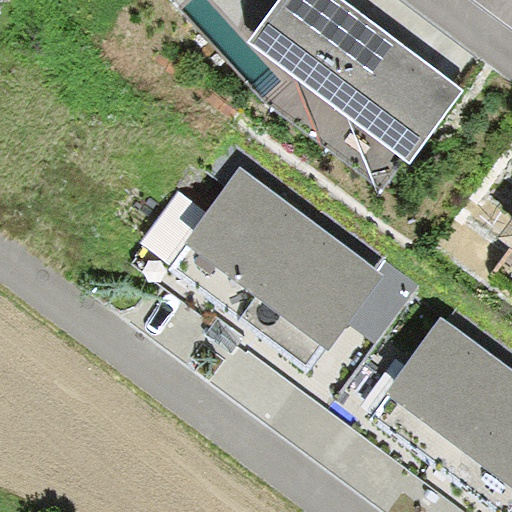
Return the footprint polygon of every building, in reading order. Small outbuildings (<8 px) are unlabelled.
[(348,9),(334,0),(286,0),(229,78),(385,191),(404,165),(411,170),(466,94),(348,9)] [(132,268),(233,339),(315,223),(242,171),(195,237),(167,218),(132,268)] [(315,223),(233,339),(327,410),(381,338),(356,320),(388,276),(315,223)] [(511,225),(496,247),(511,258),(511,225)] [(511,511),(511,370),(443,321),(413,361),(381,338),(327,410),(464,511),(511,511)]
